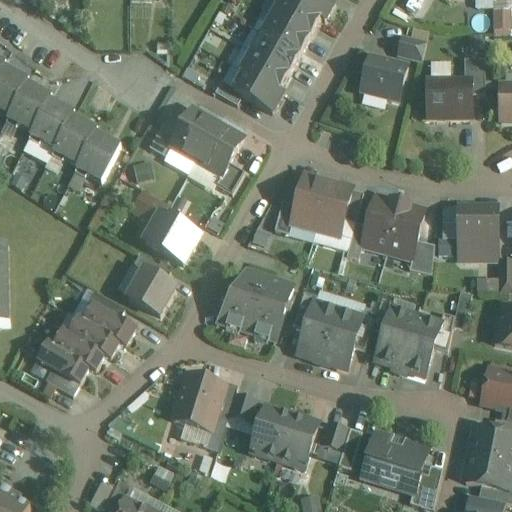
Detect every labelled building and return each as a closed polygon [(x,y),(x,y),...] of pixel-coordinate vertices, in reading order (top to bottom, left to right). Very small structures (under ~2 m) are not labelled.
[(324,0),(288,0),(287,3),(287,4),(322,23),(321,24),(325,26),(336,6),(324,0)] [(322,23),(287,4),(287,3),(284,1),(273,20),(311,42),(321,24),(322,23)] [(511,9),(494,9),(494,31),(511,31),(511,9)] [(311,42),(273,20),(263,38),(301,60),(311,42)] [(410,43),(427,47),(430,35),(413,31),(410,43)] [(301,60),(263,38),(252,56),(290,78),(301,60)] [(410,43),(404,41),(399,60),(422,66),(427,47),(410,43)] [(290,78),(252,56),(241,75),(245,77),(280,97),(280,96),(290,78)] [(409,71),(370,61),(361,96),(400,105),(409,71)] [(485,63),(465,63),(465,85),(471,85),(471,99),(485,99),(485,63)] [(5,70),(4,70),(0,77),(0,115),(9,120),(27,87),(28,87),(29,84),(5,70)] [(280,97),(245,77),(236,93),(234,96),(243,101),(273,118),(284,98),(280,96),(280,97)] [(236,93),(222,85),(215,97),(238,110),(243,101),(234,96),(236,93)] [(465,85),(429,86),(429,123),(471,123),(471,99),(471,85),(465,85)] [(9,120),(7,124),(32,137),(50,103),(51,104),(52,100),(28,87),(27,87),(9,120)] [(511,88),(500,89),(501,126),(511,125),(511,88)] [(32,137),(30,140),(55,153),(73,120),(74,120),(75,117),(51,104),(50,103),(32,137)] [(178,138),(171,151),(172,151),(196,165),(217,128),(192,114),(178,138)] [(73,120),(55,153),(53,157),(78,170),(96,136),(96,137),(98,133),(74,120),(73,120)] [(217,128),(196,165),(222,180),(223,180),(230,168),(244,143),(217,128)] [(163,129),(150,152),(166,161),(172,151),(171,151),(178,138),(163,129)] [(78,170),(76,173),(102,187),(121,150),(96,137),(96,136),(78,170)] [(151,164),(134,167),(137,183),(154,180),(151,164)] [(246,177),(230,168),(223,180),(222,180),(216,190),(233,199),(246,177)] [(329,187),(305,181),(297,210),(292,227),(293,227),(316,234),(329,187)] [(353,194),(329,187),(316,234),(340,240),(345,224),(353,195),(353,194)] [(364,198),(353,195),(345,224),(356,227),(364,198)] [(168,210),(144,196),(132,217),(155,230),(161,220),(162,221),(168,210)] [(401,207),(376,200),(362,250),(387,257),(401,207)] [(297,210),(283,206),(275,235),(290,239),(293,227),(292,227),(297,210)] [(426,214),(401,207),(387,257),(413,264),(418,246),(426,214)] [(498,211),(459,211),(459,248),(499,248),(498,211)] [(162,221),(161,220),(155,230),(145,248),(184,270),(200,242),(162,221)] [(435,249),(418,246),(413,264),(411,274),(432,279),(435,249)] [(499,248),(459,248),(459,260),(464,266),(482,265),(488,260),(499,260),(499,248)] [(9,252),(0,251),(0,329),(10,329),(9,252)] [(171,276),(140,259),(134,270),(144,276),(145,275),(165,287),(171,276)] [(511,265),(501,266),(501,298),(511,297),(511,265)] [(165,287),(145,275),(144,276),(129,303),(160,320),(176,293),(165,287)] [(266,282),(247,276),(219,327),(248,336),(266,282)] [(294,291),(266,282),(248,336),(276,345),(294,291)] [(125,314),(94,296),(87,308),(94,311),(95,310),(120,325),(125,314)] [(305,297),(294,331),(305,335),(314,306),(315,307),(317,301),(305,297)] [(472,299),(461,297),(456,321),(453,332),(465,334),(472,299)] [(397,303),(384,299),(377,320),(373,333),(384,337),(392,312),(394,312),(397,303)] [(315,307),(314,306),(305,335),(298,358),(323,366),(339,314),(315,307)] [(120,325),(95,310),(94,311),(85,326),(85,327),(121,347),(120,348),(126,351),(136,335),(120,325)] [(384,337),(376,365),(394,371),(393,375),(399,377),(417,320),(394,312),(392,312),(384,337)] [(511,313),(502,312),(495,348),(511,352),(511,313)] [(363,322),(339,314),(323,366),(348,373),(355,350),(364,322),(363,322)] [(377,320),(364,316),(363,322),(364,322),(355,350),(366,354),(373,333),(377,320)] [(456,321),(444,318),(441,327),(442,327),(434,353),(448,357),(453,332),(456,321)] [(441,327),(417,320),(399,377),(406,379),(407,375),(425,381),(434,353),(442,327),(441,327)] [(121,347),(85,327),(85,326),(79,323),(70,339),(105,360),(111,364),(120,348),(121,347)] [(105,360),(70,339),(64,335),(55,351),(54,352),(90,372),(89,373),(96,376),(105,360)] [(90,372),(54,352),(55,351),(48,348),(38,365),(53,373),(80,389),(89,373),(90,372)] [(80,389),(53,373),(46,385),(73,401),(80,389)] [(511,377),(489,373),(482,408),(509,414),(511,414),(511,377)] [(225,390),(191,380),(188,390),(185,388),(173,425),(186,429),(181,443),(207,452),(208,447),(212,437),(211,437),(216,421),(226,391),(225,390)] [(238,391),(226,387),(225,390),(226,391),(216,421),(228,425),(229,421),(236,398),(238,391)] [(259,405),(236,398),(229,421),(252,428),(259,405)] [(277,414),(266,411),(251,456),(278,465),(293,416),(278,411),(277,414)] [(309,421),(293,416),(278,465),(305,473),(319,427),(308,424),(309,421)] [(228,425),(216,421),(211,437),(212,437),(211,439),(208,447),(220,450),(228,425)] [(511,427),(506,426),(496,424),(493,435),(511,439),(511,427)] [(351,434),(328,427),(321,450),(343,457),(350,436),(351,434)] [(511,439),(493,435),(477,432),(471,459),(511,467),(511,439)] [(350,436),(343,457),(339,471),(351,475),(362,439),(350,436)] [(392,444),(376,439),(364,479),(386,486),(400,440),(394,438),(392,444)] [(407,442),(400,440),(386,486),(414,495),(416,496),(421,478),(429,455),(405,448),(407,442)] [(511,472),(511,467),(471,459),(466,487),(482,490),(507,496),(507,495),(511,472)] [(159,468),(152,484),(167,491),(174,475),(159,468)] [(428,480),(421,478),(416,496),(414,495),(410,508),(421,511),(434,511),(442,477),(430,474),(428,480)] [(91,504),(101,509),(112,488),(102,483),(91,504)] [(118,486),(105,511),(107,511),(120,511),(125,503),(126,503),(132,493),(118,486)] [(507,496),(482,490),(479,502),(511,508),(511,495),(507,495),(507,496)] [(22,504),(0,492),(0,511),(27,511),(20,508),(22,504)] [(302,499),(302,511),(320,511),(320,498),(302,499)]
